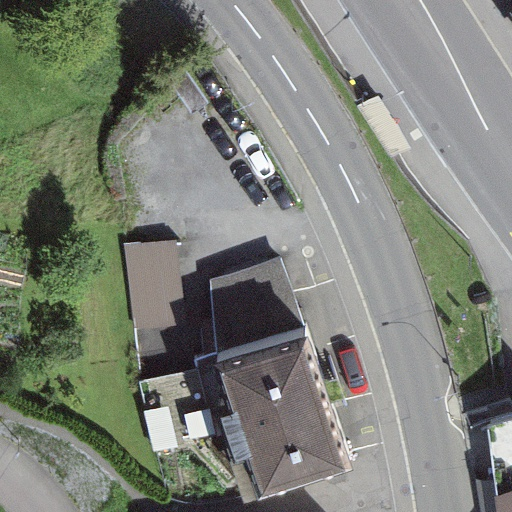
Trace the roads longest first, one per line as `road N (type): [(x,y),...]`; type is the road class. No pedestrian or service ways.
road 1 (residential): [(447,511),(417,360),(363,211),(281,66),(228,0)]
road 2 (secondary): [(511,168),(406,0)]
